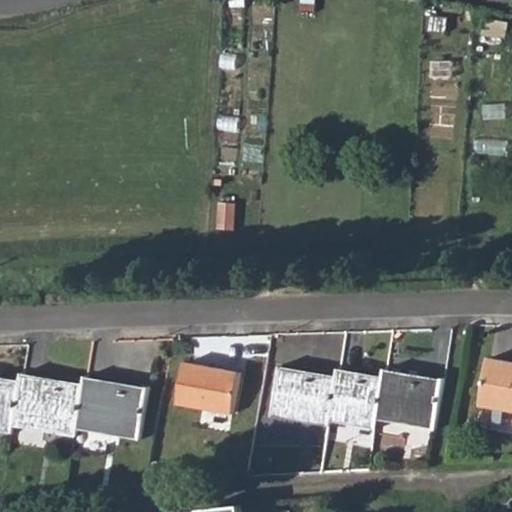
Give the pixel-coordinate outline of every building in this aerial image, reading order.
[(397,0),(383,0),(382,8),(396,11),(397,0)] [(475,18),(437,11),(434,29),(473,36),(474,28),(475,18)] [(492,16),(475,13),(475,18),(474,28),(490,30),(492,16)] [(443,375),(448,346),(435,344),(430,373),(443,375)] [(511,408),(511,360),(488,356),(479,402),(511,408)] [(241,366),(185,358),(178,398),(234,408),(241,366)] [(273,413),(330,423),(332,416),(338,377),(281,366),(273,413)] [(332,416),(376,424),(377,415),(384,378),(340,369),(338,377),(332,416)] [(377,415),(436,426),(445,381),(386,370),(384,378),(377,415)] [(15,422),(77,433),(78,426),(86,385),(23,374),(21,382),(15,422)] [(0,428),(13,431),(15,422),(21,382),(0,378),(0,428)] [(78,426),(142,437),(150,388),(87,378),(86,385),(78,426)] [(246,511),(245,503),(203,508),(203,511),(246,511)]
